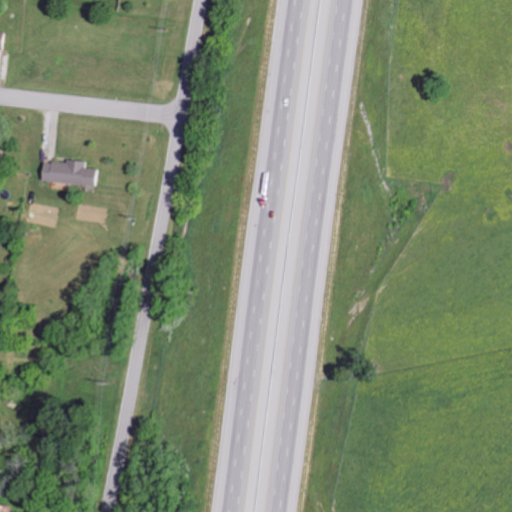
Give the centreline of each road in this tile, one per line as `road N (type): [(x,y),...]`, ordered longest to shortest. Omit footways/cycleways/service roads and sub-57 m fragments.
road 1 (residential): [(202,0),(111,511)]
road 2 (motorway): [(274,511),(339,0)]
road 3 (motorway): [(298,0),(233,511)]
road 4 (residential): [(183,117),(0,96)]
